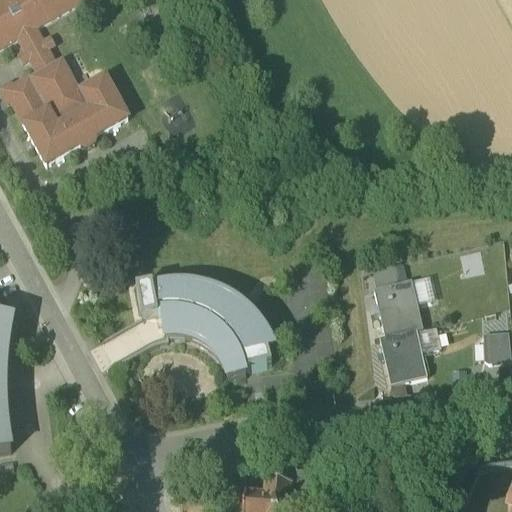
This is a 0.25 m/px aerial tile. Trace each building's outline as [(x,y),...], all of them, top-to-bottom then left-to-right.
[(62,62),(55,66),(48,52),(44,46),(36,31),(92,0),(4,0),(2,1),(0,0),(0,51),(18,42),(25,55),(29,62),(37,76),(30,80),(29,78),(12,88),(4,92),(10,104),(46,168),(80,149),(81,151),(86,152),(94,148),(95,143),(95,141),(129,122),(105,81),(80,95),(62,62)] [(373,273),(377,290),(406,284),(402,266),(373,273)] [(429,279),(411,283),(417,307),(435,302),(429,279)] [(374,291),(385,337),(416,330),(422,329),(417,307),(411,283),(406,284),(377,290),(374,291)] [(136,289),(141,319),(142,322),(148,320),(157,317),(162,317),(164,338),(168,338),(181,338),(194,342),(206,348),(215,357),(223,368),(228,379),(245,375),(245,372),(272,364),(268,351),(273,349),(269,340),(263,331),(258,324),(252,317),(245,311),(238,306),(229,299),(219,294),(210,291),(201,288),(191,287),(182,287),(172,286),(163,288),(153,290),(152,286),(136,289)] [(168,342),(168,338),(164,338),(162,317),(157,317),(148,320),(142,322),(141,319),(136,322),(100,342),(114,367),(149,348),(156,344),(164,342),(168,342)] [(12,323),(0,321),(0,454),(11,452),(6,422),(5,395),(6,365),(12,323)] [(422,329),(416,330),(421,354),(439,349),(434,327),(422,330),(422,329)] [(427,377),(421,354),(416,330),(385,337),(379,339),(390,385),(427,377)] [(485,361),(489,364),(511,363),(509,334),(484,336),(485,361)] [(6,365),(5,395),(15,394),(16,365),(6,365)] [(291,472),(290,484),(292,484),(292,487),(304,488),(303,498),(306,498),(308,474),(291,472)] [(307,511),(309,498),(306,498),(303,498),(304,488),(292,487),(292,484),(290,484),(265,482),(263,493),(245,491),(242,511),(307,511)]
